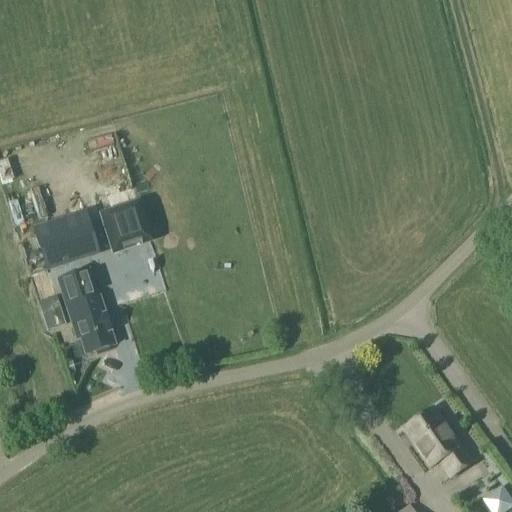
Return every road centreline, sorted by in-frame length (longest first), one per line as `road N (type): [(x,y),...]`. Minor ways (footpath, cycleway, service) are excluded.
road 1 (unclassified): [(0,482),(121,403),(309,362),(363,340),(511,204)]
road 2 (track): [(453,0),(508,208)]
road 3 (unknown): [(441,511),(338,350)]
road 4 (unknown): [(408,298),(511,448)]
